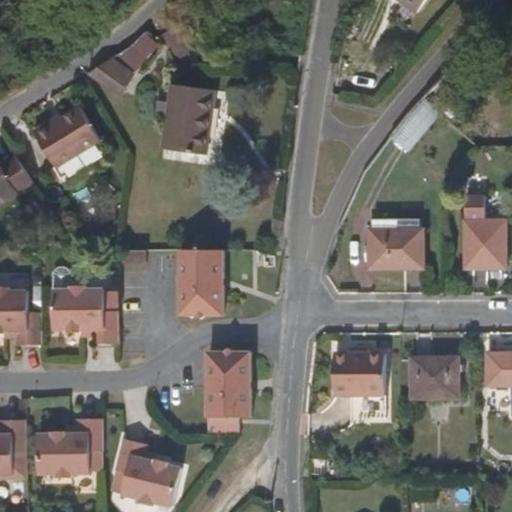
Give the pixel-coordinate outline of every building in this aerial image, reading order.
[(399,0),(419,14),(428,0),(399,0)] [(134,76),(110,62),(89,75),(123,99),(134,76)] [(209,156),(218,92),(173,86),(164,150),(209,156)] [(443,116),(423,100),(392,139),(410,154),(443,116)] [(53,130),(49,126),(33,136),(57,172),(101,141),(80,111),(61,124),(53,130)] [(58,120),(49,126),(53,130),(61,124),(58,120)] [(24,196),(39,186),(20,158),(4,168),(0,161),(0,209),(20,196),(24,196)] [(426,270),(426,229),(422,229),(422,221),(375,222),(374,231),(372,231),(372,270),(426,270)] [(509,269),(509,222),(467,221),(468,269),(509,269)] [(225,316),(226,250),(187,251),(188,316),(225,316)] [(151,263),(151,251),(129,251),(130,263),(151,263)] [(102,344),(127,343),(127,309),(114,310),(113,287),(96,288),(95,284),(80,285),(80,288),(61,289),(60,329),(74,328),(75,331),(89,330),(88,326),(101,326),(101,335),(102,344)] [(25,345),(50,344),(50,310),(37,310),(36,288),(20,288),(20,285),(2,285),(2,288),(0,288),(0,330),(2,332),(15,331),(15,336),(25,336),(25,345)] [(89,335),(101,335),(101,326),(88,326),(89,330),(89,335)] [(255,350),(206,350),(207,433),(238,433),(238,417),(255,417),(255,350)] [(388,398),(388,354),(337,354),(337,397),(388,398)] [(511,386),(511,354),(490,355),(489,386),(511,386)] [(461,400),(462,358),(414,358),(414,399),(461,400)] [(330,387),(310,384),(307,415),(326,417),(330,387)] [(113,451),(113,416),(87,417),(87,422),(88,431),(77,432),(76,428),(62,428),(62,432),(47,433),(48,473),(65,473),(65,478),(82,477),(83,473),(100,472),(100,452),(113,451)] [(37,472),(36,418),(11,418),(11,425),(11,434),(0,434),(0,477),(6,478),(6,473),(37,472)] [(88,431),(87,422),(76,423),(76,428),(77,432),(88,431)] [(0,434),(11,434),(11,425),(0,424),(0,434)] [(177,468),(165,463),(164,466),(154,463),(156,455),(158,448),(134,440),(125,472),(136,476),(131,495),(147,501),(146,505),(162,511),(164,507),(179,511),(190,475),(177,470),(177,468)] [(164,466),(165,463),(166,458),(156,455),(154,463),(164,466)] [(436,503),(435,488),(414,488),(414,502),(436,503)]
